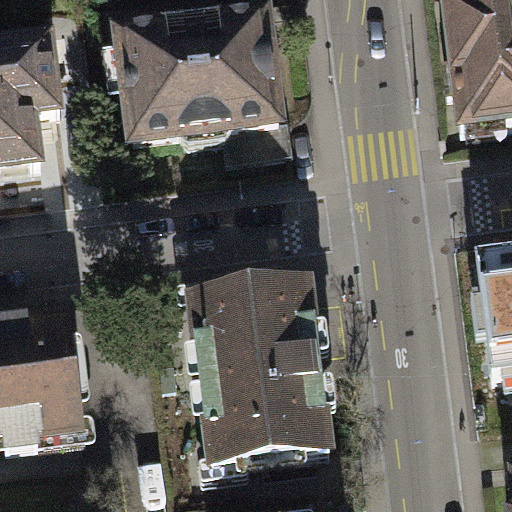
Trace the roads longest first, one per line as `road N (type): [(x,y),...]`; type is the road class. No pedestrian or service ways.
road 1 (residential): [(0,261),(381,215)]
road 2 (residential): [(381,215),(418,511)]
road 3 (residential): [(379,0),(386,55),(373,156),(381,215)]
road 4 (residential): [(381,215),(511,198)]
